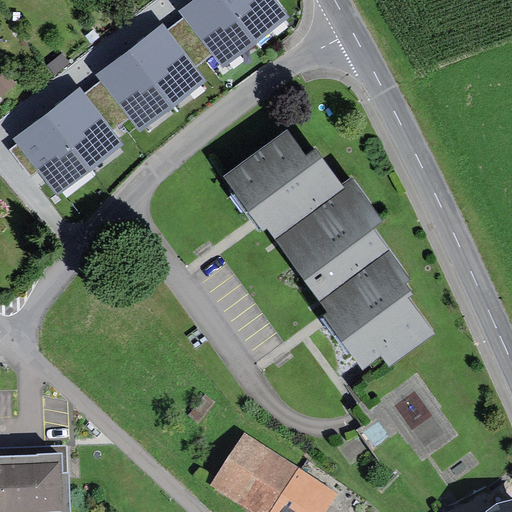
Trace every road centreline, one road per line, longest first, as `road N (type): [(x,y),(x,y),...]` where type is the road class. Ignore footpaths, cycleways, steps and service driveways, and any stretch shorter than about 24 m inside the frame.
road 1 (residential): [(351,31),(277,72),(170,152),(24,314),(7,330),(0,323)]
road 2 (residential): [(351,31),(511,360)]
